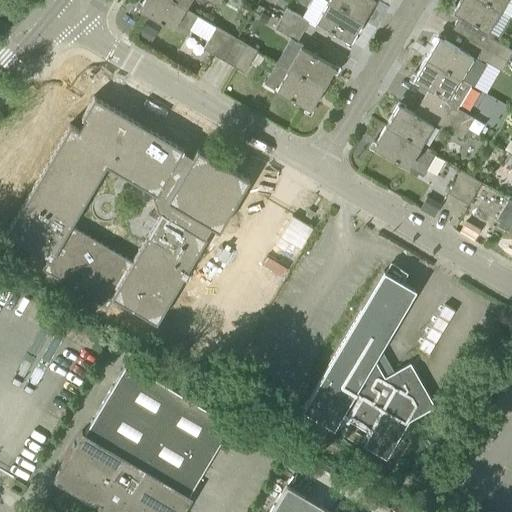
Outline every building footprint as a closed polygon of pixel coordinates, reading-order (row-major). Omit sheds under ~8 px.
[(198,15),(185,7),(172,0),(143,0),(138,9),(185,36),(189,29),(208,40),(216,26),(198,15)] [(363,20),(328,0),(315,21),(350,42),(363,20)] [(374,0),(327,0),(328,0),(363,20),(374,0)] [(499,10),(482,0),(458,0),(452,11),(472,23),(464,35),(485,47),(507,60),(511,52),(511,48),(492,37),(493,34),(487,30),(499,10)] [(511,0),(482,0),(499,10),(504,0),(511,0)] [(280,18),(303,31),(309,20),(287,7),(280,18)] [(264,23),(269,15),(262,11),(258,19),(264,23)] [(274,28),(290,37),(297,41),(297,40),(303,31),(280,18),(274,28)] [(157,31),(145,24),(138,35),(151,42),(157,31)] [(236,38),(216,26),(208,40),(203,49),(223,60),(236,38)] [(438,36),(425,58),(459,78),(472,56),(438,36)] [(223,60),(237,67),(244,71),(256,49),(236,38),(223,60)] [(335,67),(301,47),(288,68),(323,88),(335,67)] [(507,60),(485,47),(477,61),(499,74),(507,60)] [(471,84),(459,78),(425,58),(412,79),(432,91),(425,103),(445,115),(467,128),(474,118),(457,108),(471,84)] [(310,110),(323,88),(288,68),(276,90),(310,110)] [(206,237),(205,236),(211,226),(219,231),(249,178),(209,156),(205,163),(182,150),(183,148),(94,96),(81,117),(84,118),(78,128),(70,123),(5,234),(48,259),(42,269),(108,307),(113,297),(156,322),(206,237)] [(398,104),(385,125),(419,145),(432,124),(398,104)] [(459,142),(467,128),(445,115),(437,129),(459,142)] [(435,154),(419,145),(385,125),(373,147),(422,176),(435,154)] [(471,176),(461,170),(448,192),(458,198),(471,176)] [(468,204),(482,182),(471,176),(458,198),(468,204)] [(511,228),(511,199),(508,198),(496,219),(511,228)] [(408,421),(434,406),(410,362),(390,374),(378,352),(415,289),(384,271),(302,410),(335,429),(342,416),(373,433),(365,447),(386,459),(408,421)] [(82,430),(54,478),(53,479),(93,502),(95,499),(100,502),(97,508),(103,511),(181,511),(192,495),(189,494),(231,422),(127,360),(84,432),(82,430)] [(362,434),(345,425),(340,433),(357,443),(362,434)] [(332,511),(287,485),(270,511),(332,511)]
